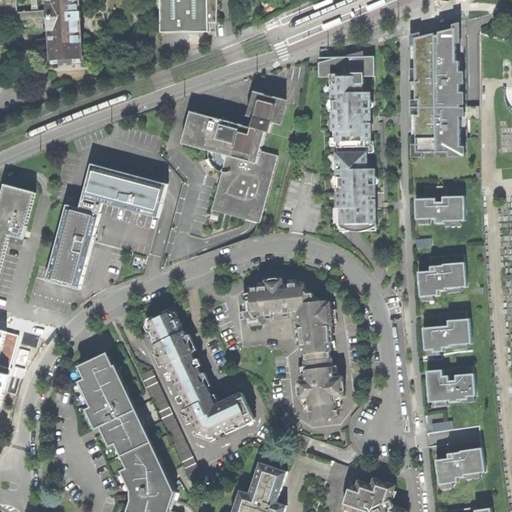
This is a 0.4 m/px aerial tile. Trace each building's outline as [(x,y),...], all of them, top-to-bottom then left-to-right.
[(1,0),(3,26),(29,24),(29,29),(44,28),(43,24),(50,23),(49,0),(1,0)] [(49,0),(50,23),(51,45),(81,44),(80,21),(81,21),(81,12),(80,12),(79,0),(49,0)] [(160,0),(161,33),(212,32),(212,23),(214,23),(217,23),(217,0),(160,0)] [(316,8),(317,10),(333,3),(331,0),(329,0),(317,5),(315,6),(316,8)] [(385,2),(384,0),(383,0),(366,7),(368,11),(370,10),(381,6),(386,4),(385,2)] [(341,21),(340,19),(322,27),(324,31),(326,30),(338,25),(342,23),(341,21)] [(458,147),(457,62),(457,35),(439,35),(436,36),(436,40),(415,40),(416,100),(419,100),(419,115),(416,115),(416,153),(456,153),(456,152),(458,152),(458,147)] [(81,44),(51,45),(53,65),(61,64),(61,67),(74,67),(74,63),(82,63),(81,44)] [(320,66),(320,78),(333,77),(362,77),(375,76),(374,57),(364,57),(364,52),(346,56),(337,58),(320,59),(320,66)] [(372,223),(372,229),(385,228),(384,209),(384,206),(383,169),(381,169),(379,120),(379,117),(379,93),(375,93),(375,76),(362,77),(363,93),(368,92),(368,108),(371,108),(372,147),(367,147),(367,153),(368,169),(373,169),(373,184),(375,184),(376,223),(372,223)] [(341,229),(347,229),(347,224),(343,224),(342,208),(339,208),(338,187),(342,187),(342,178),(338,178),(338,170),(342,170),(342,162),(338,162),(337,154),(342,154),(342,148),(337,148),(337,131),(334,132),(333,110),(337,110),(337,102),(333,102),(333,94),(337,93),(337,85),(333,85),(333,77),(320,78),(321,132),(324,131),(325,173),(326,208),(329,208),(330,230),(341,229)] [(342,148),(342,154),(367,153),(367,147),(372,147),(371,108),(368,108),(368,92),(363,93),(362,77),(333,77),(333,85),(337,85),(337,93),(333,94),(333,102),(337,102),(337,110),(333,110),(334,132),(337,131),(337,148),(342,148)] [(218,189),(212,210),(237,217),(250,220),(260,223),(278,156),(261,151),(267,132),(270,133),(272,123),(280,125),(285,106),(286,100),(255,92),(248,116),(255,118),(252,128),(191,112),(183,144),(208,151),(208,156),(209,158),(210,160),(211,163),(213,167),(217,170),(219,171),(222,172),(221,179),(218,189)] [(359,229),(359,231),(372,229),(372,223),(376,223),(375,184),(373,184),(373,169),(368,169),(367,153),(342,154),(337,154),(338,162),(342,162),(342,170),(338,170),(338,178),(342,178),(342,187),(338,187),(339,208),(342,208),(343,224),(347,224),(347,229),(354,229),(359,229)] [(92,164),(83,198),(104,204),(127,210),(159,218),(168,184),(153,180),(92,164)] [(10,235),(24,239),(28,226),(27,226),(36,193),(6,185),(5,184),(5,185),(0,204),(0,274),(7,250),(9,242),(10,235)] [(447,186),(426,187),(426,195),(435,195),(436,197),(436,199),(416,199),(417,219),(419,219),(431,219),(436,219),(436,224),(445,223),(445,221),(447,221),(461,221),(466,221),(466,196),(447,197),(447,186)] [(83,198),(81,208),(101,214),(104,204),(83,198)] [(51,268),(47,281),(76,288),(81,290),(85,273),(91,253),(94,242),(101,214),(81,208),(68,205),(51,268)] [(22,246),(24,239),(10,235),(9,242),(22,246)] [(431,238),(416,239),(417,248),(432,247),(431,238)] [(465,254),(435,257),(436,266),(431,267),(431,269),(432,271),(419,272),(421,297),(423,297),(434,296),(439,295),(439,291),(447,290),(447,289),(448,288),(463,287),(468,287),(466,263),(465,263),(465,254)] [(309,398),(311,420),(339,417),(337,397),(345,396),(343,377),(335,377),(334,371),(333,358),(331,358),(331,351),(332,351),(331,335),(330,326),(334,326),(331,303),(327,303),(327,301),(315,302),(314,294),(306,295),(304,283),(284,285),(283,279),(275,280),(266,281),(267,287),(250,289),(251,297),(244,298),(247,326),(265,325),(264,316),(299,312),(304,354),(306,353),(306,361),(305,361),(307,380),(299,381),(301,399),(309,398)] [(441,322),(442,326),(451,326),(451,321),(467,319),(466,311),(440,313),(440,314),(445,313),(446,321),(441,322)] [(216,405),(192,354),(195,353),(184,331),(182,332),(175,317),(174,315),(170,313),(166,315),(153,321),(151,322),(150,326),(150,329),(157,344),(155,345),(160,356),(165,366),(167,365),(181,395),(188,409),(186,410),(192,423),(194,422),(199,432),(207,435),(213,437),(219,435),(234,427),(235,430),(249,424),(248,420),(254,417),(243,393),(216,405)] [(438,327),(424,328),(425,350),(434,350),(434,352),(442,352),(445,351),(444,348),(452,347),(452,345),(454,345),(468,344),(473,344),(471,319),(467,319),(451,321),(451,326),(442,326),(440,327),(438,327)] [(0,407),(5,388),(6,388),(9,375),(11,368),(0,365),(0,355),(6,332),(7,332),(0,329),(0,407)] [(167,511),(171,499),(169,498),(169,490),(172,488),(130,398),(124,386),(115,367),(109,355),(108,353),(92,361),(80,366),(87,379),(82,381),(94,406),(88,410),(93,420),(97,429),(103,426),(105,429),(112,445),(117,443),(129,469),(125,471),(134,490),(134,492),(134,501),(130,511),(167,511)] [(452,369),(444,370),(444,377),(450,376),(451,382),(459,381),(458,375),(474,374),(474,366),(452,368),(452,369)] [(140,375),(190,481),(202,476),(152,370),(140,375)] [(444,370),(427,371),(428,375),(428,379),(430,402),(435,402),(449,401),(450,401),(450,402),(460,402),(460,400),(464,400),(469,399),(468,397),(475,396),(477,396),(475,374),(474,374),(458,375),(459,381),(451,382),(450,376),(444,377),(444,370)] [(449,408),(449,401),(435,402),(436,409),(445,408),(449,408)] [(434,432),(454,430),(453,421),(446,422),(432,424),(434,432)] [(299,433),(294,449),(300,451),(305,452),(310,437),(299,433)] [(452,443),(453,453),(464,452),(464,450),(483,448),(481,439),(452,443)] [(466,475),(481,473),(486,472),(483,448),(464,450),(464,452),(453,453),(449,454),(449,456),(449,458),(437,460),(440,485),(453,483),(458,482),(458,478),(466,477),(466,475)] [(241,490),(234,511),(285,511),(287,506),(278,503),(283,487),(288,472),(261,463),(251,494),(241,490)] [(407,511),(408,511),(394,507),(391,500),(392,497),(395,486),(376,479),(373,486),(360,481),(358,487),(351,484),(344,508),(356,511),(407,511)] [(171,499),(167,511),(171,511),(173,506),(177,493),(174,487),(172,488),(169,490),(169,498),(171,499)]
